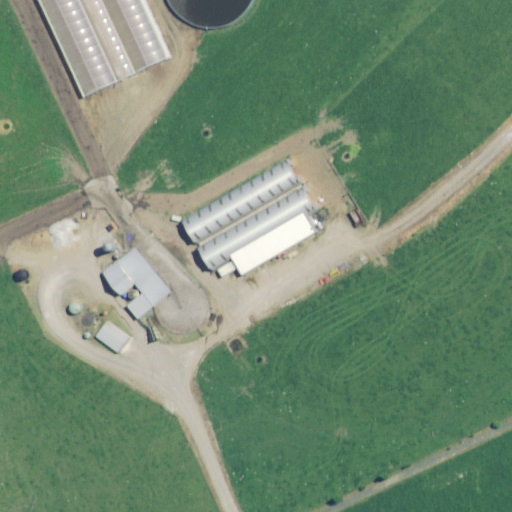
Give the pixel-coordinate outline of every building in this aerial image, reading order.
[(168,56),(142,0),(44,0),(87,93),(168,56)] [(290,159),(185,218),(215,270),(237,258),(246,274),(319,232),(310,216),(320,211),(290,159)] [(74,222),(61,231),(66,239),(80,231),(74,222)] [(173,291),(137,247),(106,272),(123,294),(138,282),(146,292),(130,305),(140,318),(173,291)] [(130,337),(108,322),(98,337),(121,352),(130,337)]
